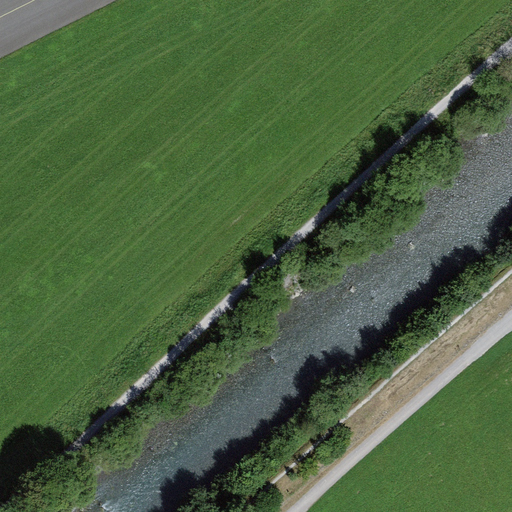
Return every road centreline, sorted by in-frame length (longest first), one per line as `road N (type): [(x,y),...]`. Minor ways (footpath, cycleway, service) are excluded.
road 1 (track): [(0,501),(511,30)]
road 2 (track): [(511,316),(295,511)]
